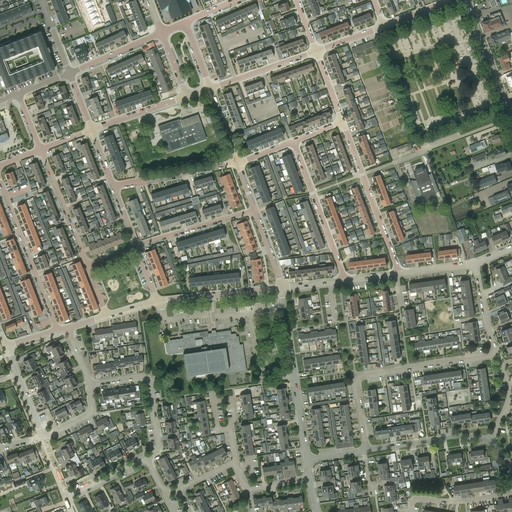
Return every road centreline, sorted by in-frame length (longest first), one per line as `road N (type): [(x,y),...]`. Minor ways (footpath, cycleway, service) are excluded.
road 1 (residential): [(366,450),(360,376),(497,355)]
road 2 (residential): [(399,273),(343,123)]
road 3 (residential): [(0,181),(56,330)]
road 4 (residential): [(345,280),(294,143)]
road 5 (residential): [(146,459),(158,444),(149,382),(140,376),(88,385)]
road 6 (tertiary): [(511,121),(464,0)]
road 7 (residential): [(295,379),(258,366),(250,313),(284,307)]
road 8 (residential): [(366,450),(463,435),(490,441)]
road 9 (residential): [(113,188),(236,163)]
road 10 (residential): [(40,149),(86,265)]
road 11 (residential): [(157,302),(281,289)]
road 12 (residential): [(137,247),(254,210)]
